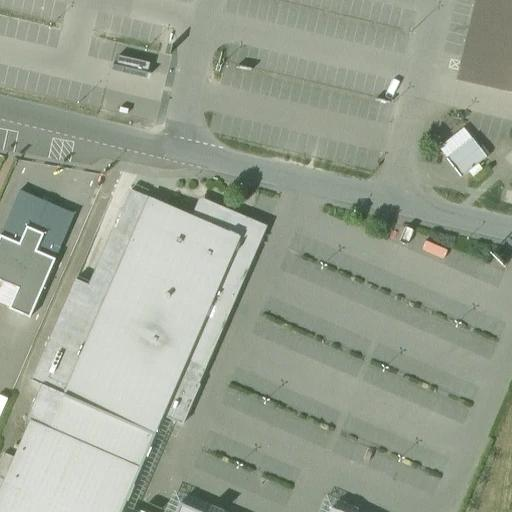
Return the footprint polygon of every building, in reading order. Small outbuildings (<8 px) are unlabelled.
[(511,0),(475,0),(474,7),(473,9),(474,9),(468,31),(467,33),(468,33),(463,55),(462,55),(462,57),(457,81),(483,87),(483,88),(485,88),(511,94),(511,0)] [(115,55),(111,71),(146,79),(149,63),(115,55)] [(471,139),(446,159),(453,168),(478,148),(471,139)] [(478,148),(453,168),(461,178),(468,172),(477,165),(486,158),(478,148)] [(477,165),(468,172),(472,177),(481,170),(477,165)] [(83,351),(49,429),(30,421),(14,458),(5,480),(0,490),(0,511),(338,511),(332,509),(330,508),(328,511),(198,511),(181,504),(179,503),(175,511),(120,511),(139,469),(154,435),(186,361),(205,369),(236,295),(246,270),(242,260),(236,258),(244,241),(239,239),(239,238),(167,206),(148,198),(148,200),(91,331),(72,323),(64,343),(83,351)] [(19,244),(0,235),(0,282),(17,289),(8,309),(29,318),(55,260),(36,251),(43,235),(26,227),(19,244)] [(4,453),(0,462),(0,477),(5,480),(14,458),(4,453)] [(353,511),(354,511),(334,503),(332,509),(338,511),(353,511)]
